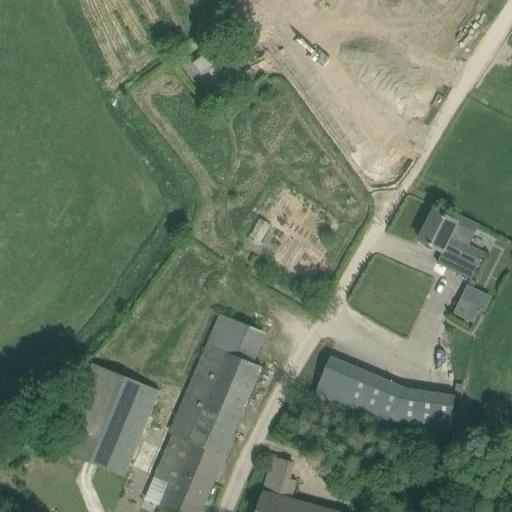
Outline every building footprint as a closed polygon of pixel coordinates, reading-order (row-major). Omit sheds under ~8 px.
[(219,23),(209,30),(216,40),(225,32),(219,23)] [(217,64),(210,55),(208,52),(193,64),(195,67),(201,76),(217,64)] [(472,240),(479,226),(460,216),(457,222),(435,210),(420,240),(443,252),(437,263),(471,281),(485,254),(469,245),(472,240)] [(454,313),(475,324),(482,309),(485,311),(492,297),(468,285),(454,313)] [(127,477),(162,392),(161,391),(165,380),(154,376),(196,312),(193,310),(167,293),(134,345),(115,373),(100,367),(92,364),(57,449),(127,477)] [(158,446),(143,440),(132,467),(172,484),(162,508),(172,511),(202,511),(226,456),(226,455),(263,367),(254,363),(238,357),(251,327),(220,314),(207,344),(170,432),(165,430),(158,446)] [(346,364),(331,357),(315,396),(330,402),(346,364)] [(407,390),(392,384),(376,422),(390,428),(407,390)] [(296,463),(293,462),(274,457),(265,492),(263,491),(258,511),(341,511),(293,499),(298,481),(291,479),(296,463)]
